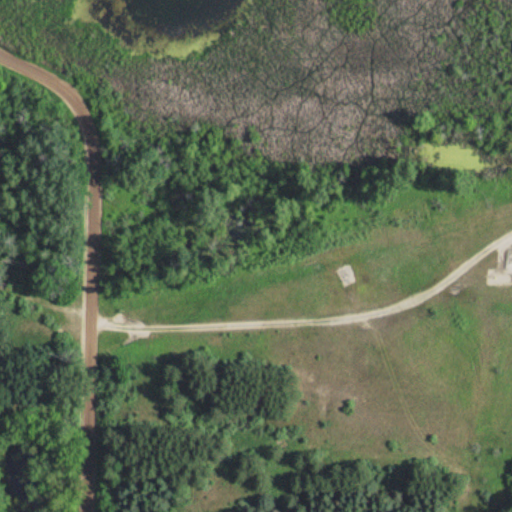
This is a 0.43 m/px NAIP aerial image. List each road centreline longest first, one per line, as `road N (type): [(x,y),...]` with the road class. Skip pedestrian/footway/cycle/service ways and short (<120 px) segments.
road 1 (track): [(504,335),(503,366),(477,409),(433,412),(328,350),(130,344),(87,318),(0,301)]
road 2 (residential): [(87,511),(86,145),(72,91),(0,55)]
